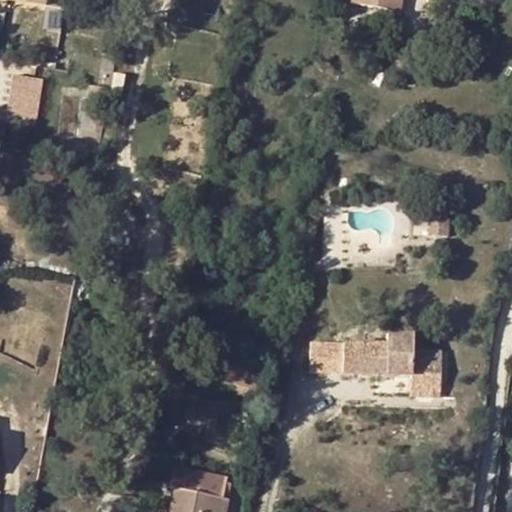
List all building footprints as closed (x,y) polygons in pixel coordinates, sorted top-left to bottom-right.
[(408,43),(396,35),(382,57),(392,65),(408,43)] [(9,123),(40,125),(43,76),(12,74),(9,123)] [(449,218),(427,217),(426,235),(448,236),(449,218)] [(125,252),(102,248),(98,277),(120,281),(125,252)] [(187,287),(208,291),(214,260),(193,255),(187,287)] [(225,295),(235,263),(214,260),(208,291),(225,295)] [(339,349),(405,350),(405,371),(435,371),(434,327),(405,327),(405,312),(379,311),(379,322),(339,321),(339,349)] [(306,348),(323,349),(324,321),(307,320),(306,348)] [(324,321),(323,349),(339,349),(339,321),(324,321)] [(195,377),(236,386),(260,390),(265,372),(200,357),(195,377)] [(234,395),(258,400),(260,390),(236,386),(234,395)] [(173,468),(168,488),(175,489),(170,511),(224,511),(227,499),(222,498),(226,478),(173,468)]
